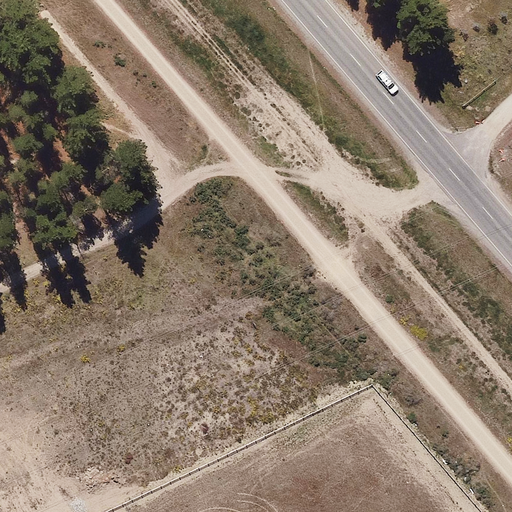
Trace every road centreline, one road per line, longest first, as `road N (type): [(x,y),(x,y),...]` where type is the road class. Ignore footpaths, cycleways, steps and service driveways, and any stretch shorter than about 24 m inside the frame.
road 1 (track): [(461,181),(401,200),(249,168),(215,169),(0,285)]
road 2 (tertiary): [(511,239),(304,0)]
